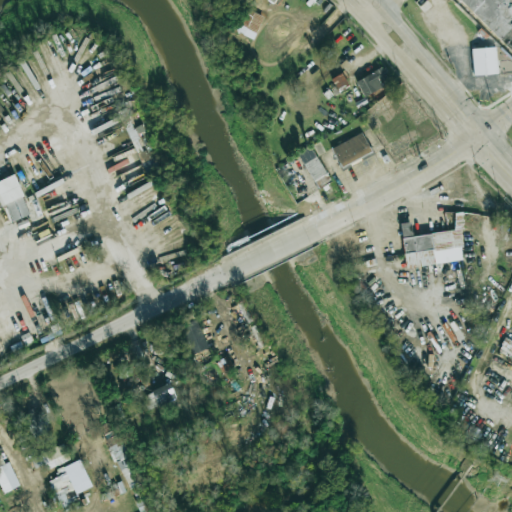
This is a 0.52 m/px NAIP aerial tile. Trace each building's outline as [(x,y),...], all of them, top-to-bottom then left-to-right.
[(511,0),(458,0),(511,52),(511,0)] [(263,17),(248,9),(240,25),(255,33),(263,17)] [(497,74),(496,47),(471,48),(473,75),(497,74)] [(379,81),(387,78),(383,68),(355,80),(363,97),(382,88),(379,81)] [(348,85),(341,73),(331,79),(338,91),(348,85)] [(341,167),(371,152),(362,133),(331,148),(341,167)] [(315,188),(329,181),(312,147),(299,153),(315,188)] [(30,214),(13,174),(0,179),(0,205),(1,207),(5,205),(12,222),(30,214)] [(463,260),(460,229),(412,234),(410,222),(400,223),(405,267),(463,260)] [(207,349),(197,319),(181,324),(191,355),(207,349)] [(141,394),(146,409),(175,400),(170,384),(141,394)] [(151,511),(119,427),(124,425),(116,405),(108,409),(112,421),(102,425),(136,511),(151,511)] [(35,440),(52,431),(38,406),(21,416),(35,440)] [(70,458),(63,443),(30,458),(37,473),(70,458)] [(70,479),(83,475),(77,461),(56,469),(59,476),(48,480),(58,509),(78,501),(70,479)]
